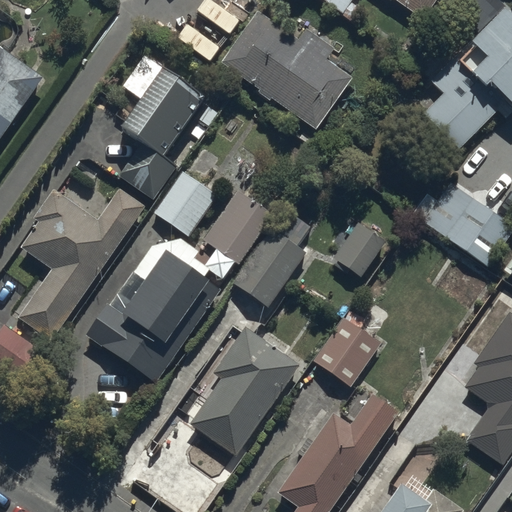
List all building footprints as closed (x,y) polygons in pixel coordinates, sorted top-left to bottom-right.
[(317,0),(342,17),(353,0),(317,0)] [(391,0),(424,24),(441,0),(391,0)] [(223,65),(320,133),(358,80),(260,12),(223,65)] [(424,120),(460,155),(501,113),(511,124),(511,123),(511,28),(498,14),(430,83),(446,98),(424,120)] [(0,144),(45,82),(1,51),(0,52),(0,144)] [(118,180),(151,204),(176,169),(166,162),(209,102),(165,71),(122,131),(143,146),(118,180)] [(156,215),(188,237),(217,197),(185,174),(156,215)] [(423,224),(489,269),(511,235),(511,227),(450,185),(423,224)] [(200,241),(238,268),(276,216),(239,189),(200,241)] [(17,321),(52,345),(147,210),(120,192),(98,223),(60,196),(22,251),(51,271),(17,321)] [(360,227),(333,266),(362,282),(387,246),(360,227)] [(233,286),(268,310),(308,255),(273,230),(233,286)] [(85,338),(155,388),(221,295),(165,255),(122,315),(108,305),(85,338)] [(467,445),(497,466),(511,445),(511,317),(509,316),(459,385),(493,409),(467,445)] [(317,366),(353,391),(384,345),(348,320),(317,366)] [(48,357),(5,326),(0,332),(0,373),(24,390),(48,357)] [(190,428),(237,463),(300,370),(244,332),(214,377),(224,383),(190,428)] [(299,511),(332,511),(399,416),(374,399),(352,430),(333,417),(278,496),(300,511),(299,511)] [(464,511),(414,475),(387,511),(464,511)]
